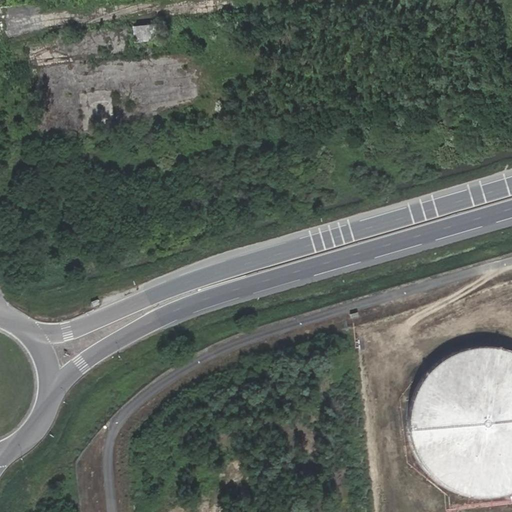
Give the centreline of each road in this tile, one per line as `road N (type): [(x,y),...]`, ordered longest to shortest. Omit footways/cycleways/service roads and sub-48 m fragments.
road 1 (secondary): [(46,402),(89,356),(166,315),(511,210)]
road 2 (secondary): [(511,183),(284,248),(100,318),(24,330)]
